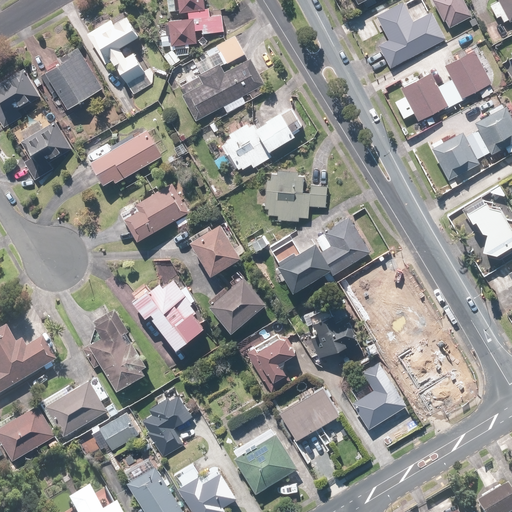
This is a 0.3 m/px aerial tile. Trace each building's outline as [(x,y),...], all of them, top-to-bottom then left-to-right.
[(195,30),(203,29),(204,34),(224,31),(222,14),(210,16),(209,8),(205,8),(203,0),(178,0),(180,12),(188,11),(189,18),(168,20),(171,46),(197,43),(195,30)] [(433,0),(449,28),(472,16),(464,0),(433,0)] [(511,20),(511,0),(499,0),(511,21),(511,20)] [(378,45),(390,68),(446,39),(432,12),(413,22),(403,2),(376,16),(388,40),(378,45)] [(106,64),(113,60),(118,69),(119,68),(127,82),(146,72),(134,52),(126,56),(121,47),(127,44),(140,37),(128,16),(115,23),(112,18),(96,28),(87,33),(102,58),(106,64)] [(228,63),(246,54),(236,35),(217,44),(218,45),(207,51),(209,55),(195,63),(201,73),(199,75),(204,84),(183,95),(196,121),(265,84),(252,59),(226,73),(222,65),(223,65),(222,65),(227,62),(228,63)] [(47,72),(42,75),(52,93),(57,90),(69,109),(89,97),(104,87),(79,45),(57,58),(61,64),(47,72)] [(453,79),(438,86),(431,72),(401,88),(419,120),(440,109),(441,111),(470,96),(469,95),(493,83),(475,49),(445,65),(453,79)] [(0,82),(0,105),(0,106),(0,105),(0,120),(4,128),(22,117),(18,110),(42,96),(25,68),(0,82)] [(479,163),(477,159),(491,152),(491,153),(511,142),(511,117),(506,105),(475,121),(479,130),(466,137),(463,131),(432,147),(448,179),(479,163)] [(272,152),(271,150),(296,135),(295,134),(300,130),(298,128),(303,125),(292,106),(282,112),(281,111),(266,120),(267,121),(257,127),(255,123),(249,126),(247,123),(229,134),(231,138),(226,141),(227,142),(221,145),(230,160),(232,158),(239,170),(243,167),(244,169),(252,164),(254,168),(273,156),(270,152),(272,152)] [(21,140),(31,157),(25,161),(35,179),(54,168),(50,162),(73,148),(56,120),(21,140)] [(148,129),(91,161),(105,184),(115,179),(116,182),(163,155),(148,129)] [(271,179),(268,178),(266,207),(269,207),(268,214),(279,215),(278,219),(299,221),(299,217),(301,217),(309,217),(310,206),(326,207),(327,185),(311,184),(311,193),(303,192),(304,181),(304,175),(271,173),(271,179)] [(138,239),(189,211),(182,198),(174,182),(137,203),(141,209),(126,217),(138,239)] [(487,233),(483,250),(497,254),(511,244),(511,226),(501,208),(489,205),(486,201),(485,201),(482,196),(462,208),(475,230),(487,233)] [(348,265),(371,251),(349,216),(325,231),(332,244),(322,250),(317,241),(278,265),(294,291),(330,269),(333,274),(348,265)] [(221,222),(190,240),(210,275),(241,258),(221,222)] [(253,253),(268,244),(264,236),(248,245),(253,253)] [(394,278),(383,260),(346,281),(360,304),(384,290),(381,285),(394,278)] [(209,305),(232,332),(267,302),(244,276),(209,305)] [(205,327),(195,313),(197,312),(191,304),(193,303),(175,279),(164,287),(160,282),(150,290),(148,288),(134,299),(147,316),(152,312),(155,316),(153,317),(177,348),(205,327)] [(94,320),(103,335),(82,347),(94,367),(102,363),(117,390),(146,373),(143,367),(148,364),(133,339),(129,342),(124,333),(129,330),(115,307),(94,320)] [(311,337),(319,357),(342,347),(347,358),(363,352),(349,315),(336,320),(333,313),(312,322),(317,334),(311,337)] [(426,358),(435,353),(428,341),(423,344),(416,332),(413,334),(407,323),(380,339),(387,350),(384,351),(412,399),(440,383),(426,358)] [(0,394),(55,362),(52,356),(51,356),(44,344),(41,339),(25,349),(20,341),(14,345),(4,329),(0,331),(0,394)] [(255,347),(248,351),(272,391),(291,380),(287,373),(288,373),(283,365),(282,366),(279,361),(285,357),(286,358),(297,352),(286,333),(257,350),(255,347)] [(391,378),(352,401),(369,429),(407,405),(391,378)] [(47,404),(65,435),(109,410),(90,379),(47,404)] [(324,385),(281,410),(297,438),(315,428),(326,447),(348,435),(337,416),(340,414),(324,385)] [(150,406),(153,412),(143,418),(150,429),(149,430),(164,456),(184,443),(174,427),(193,416),(179,393),(171,398),(169,395),(150,406)] [(0,426),(0,438),(13,460),(57,434),(39,404),(0,426)] [(127,411),(99,427),(113,450),(140,433),(127,411)] [(235,456),(257,492),(299,466),(277,430),(235,456)] [(185,511),(157,463),(128,480),(147,511),(185,511)] [(190,506),(193,511),(224,511),(226,511),(224,506),(238,498),(222,470),(208,479),(208,478),(204,481),(200,474),(179,486),(190,506)] [(511,511),(511,492),(508,486),(477,505),(481,511),(511,511)] [(117,511),(113,505),(101,511),(99,511),(86,491),(66,503),(71,511),(117,511)]
